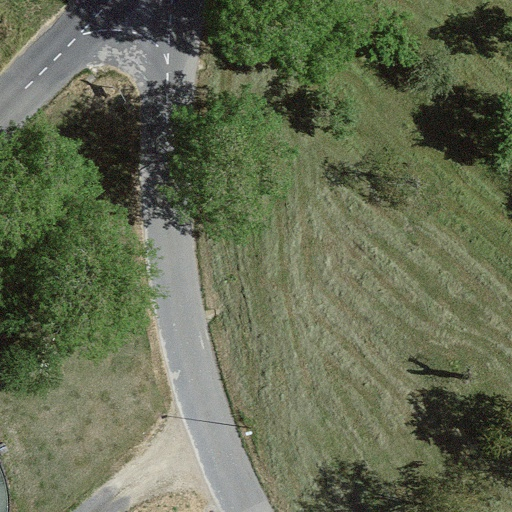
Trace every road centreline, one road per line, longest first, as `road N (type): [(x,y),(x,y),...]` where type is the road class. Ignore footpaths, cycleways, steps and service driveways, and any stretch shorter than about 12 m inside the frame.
road 1 (tertiary): [(253,511),(183,371),(153,254),(143,143),(175,0)]
road 2 (tertiary): [(112,0),(0,107)]
